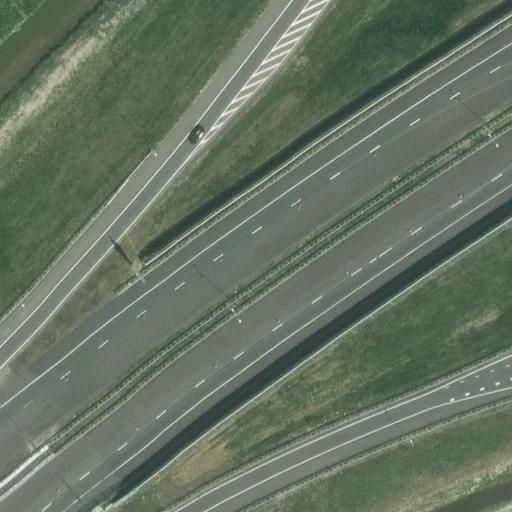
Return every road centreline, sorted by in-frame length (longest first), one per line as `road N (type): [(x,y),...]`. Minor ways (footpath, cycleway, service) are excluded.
road 1 (motorway): [(511,74),(269,235),(0,434)]
road 2 (motorway): [(30,511),(189,387),(511,166)]
road 3 (motorway): [(306,0),(102,248),(0,358)]
road 4 (motorway): [(199,511),(377,426),(511,374)]
